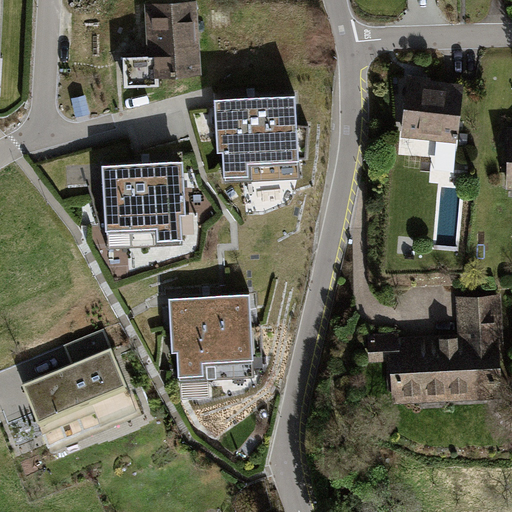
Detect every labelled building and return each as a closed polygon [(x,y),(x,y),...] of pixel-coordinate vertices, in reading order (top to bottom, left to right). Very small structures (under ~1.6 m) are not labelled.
[(195,2),(148,5),(151,55),(127,56),(128,86),(157,84),(156,73),(199,71),(195,2)] [(459,88),(405,80),(397,140),(451,148),(459,88)] [(297,174),(293,96),(217,99),(219,148),(224,148),(226,177),(297,174)] [(185,210),(181,160),(103,166),(109,243),(182,238),(180,210),(185,210)] [(249,295),(171,299),(174,347),(178,347),(180,375),(253,371),(249,295)] [(495,296),(454,298),(455,334),(365,338),(366,360),(389,359),(391,405),(500,400),(495,296)] [(135,416),(109,349),(27,381),(53,447),(135,416)] [(219,384),(219,394),(252,394),(252,384),(219,384)]
